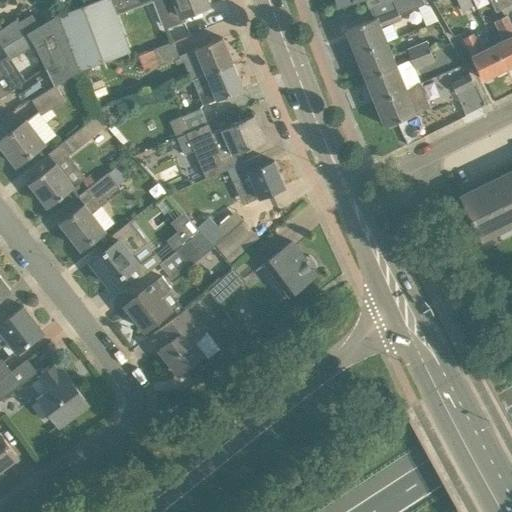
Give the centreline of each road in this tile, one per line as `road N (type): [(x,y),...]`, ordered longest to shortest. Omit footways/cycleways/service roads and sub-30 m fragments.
road 1 (unclassified): [(8,511),(125,425),(136,406),(130,381),(0,211)]
road 2 (tertiary): [(405,314),(267,0)]
road 3 (motorway): [(405,314),(151,511)]
road 4 (tertiary): [(511,511),(405,314)]
road 5 (motorway): [(511,423),(374,511)]
